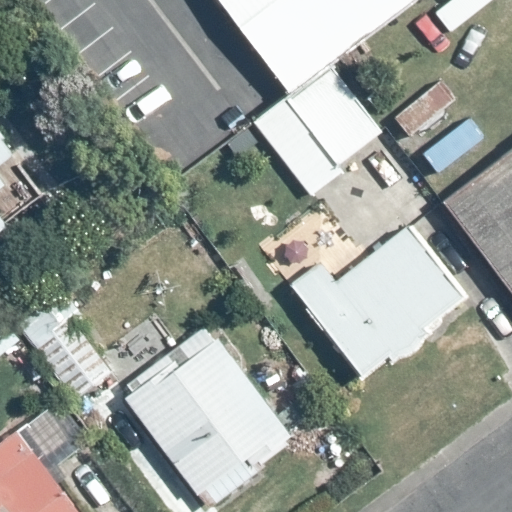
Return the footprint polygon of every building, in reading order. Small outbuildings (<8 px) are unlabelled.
[(217,0),(290,93),(414,0),(217,0)] [(386,133),(340,75),(263,137),(309,195),(386,133)] [(0,226),(3,224),(0,219),(0,190),(7,185),(0,175),(0,166),(17,154),(0,132),(0,226)] [(395,364),(439,331),(432,323),(468,296),(414,224),(344,276),(331,259),(297,285),(362,374),(388,355),(395,364)] [(113,368),(74,320),(87,310),(57,273),(8,312),(76,398),(113,368)] [(195,495),(207,485),(217,498),(290,441),(199,325),(114,392),(195,495)] [(53,405),(16,432),(11,426),(0,433),(0,511),(72,511),(42,468),(79,442),(53,405)]
